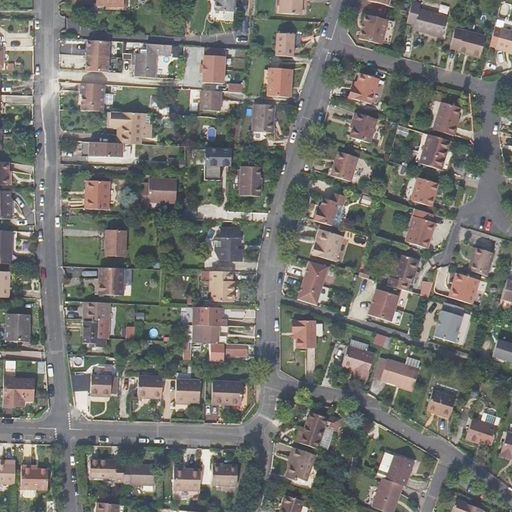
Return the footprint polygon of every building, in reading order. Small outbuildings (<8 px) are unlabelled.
[(123,10),(124,0),(120,0),(121,7),(105,6),(105,9),(123,10)] [(235,0),(214,0),(214,5),(216,5),(216,13),(235,14),(235,0)] [(280,0),(280,13),(298,14),(299,0),(280,0)] [(449,18),(420,10),(422,6),(412,3),(410,11),(407,24),(416,26),(415,31),(444,38),(449,18)] [(389,20),(366,14),(360,39),(382,45),(389,20)] [(511,30),(502,28),(501,30),(495,28),(490,46),(497,48),(496,50),(511,53),(511,30)] [(455,30),(450,49),(459,51),(459,53),(480,59),(486,38),(455,30)] [(276,56),(293,57),(295,34),(277,34),(276,56)] [(110,43),(88,42),(87,57),(109,58),(110,43)] [(136,56),(134,78),(156,80),(158,57),(172,58),(172,47),(147,45),(147,52),(141,52),(141,56),(136,56)] [(226,50),(205,49),(203,83),(224,84),(226,50)] [(109,58),(87,57),(86,72),(108,74),(109,58)] [(267,97),(289,98),(290,86),(291,86),(292,70),(269,69),(267,97)] [(379,79),(361,74),(358,83),(357,88),(354,87),(351,98),(372,104),(379,79)] [(80,84),(80,91),(82,91),(82,96),(81,111),(104,112),(105,85),(80,84)] [(243,86),(230,85),(229,92),(243,93),(243,86)] [(222,92),(201,91),(201,110),(221,111),(222,92)] [(454,136),(458,123),(455,122),(456,119),(459,107),(434,99),(426,128),(454,136)] [(272,106),(254,105),(252,133),(274,135),(274,122),(272,122),(272,106)] [(122,144),(140,145),(141,138),(151,138),(152,114),(112,113),(112,125),(122,126),(121,144),(122,144)] [(377,119),(355,113),(353,122),(355,123),(351,138),(370,144),(377,119)] [(237,118),(232,150),(236,150),(242,118),(237,118)] [(414,162),(421,164),(430,135),(422,133),(414,162)] [(421,164),(441,170),(443,161),(449,141),(430,135),(421,164)] [(121,158),(122,144),(121,144),(89,143),(88,157),(121,158)] [(230,167),(231,150),(205,149),(204,181),(219,181),(220,166),(230,167)] [(336,168),(334,167),(331,176),(351,182),(358,158),(338,152),(336,161),(338,162),(336,168)] [(184,170),(184,160),(166,159),(166,170),(184,170)] [(450,163),(443,161),(441,170),(448,172),(450,163)] [(0,185),(10,186),(10,163),(0,163),(0,185)] [(261,197),(261,184),(258,184),(258,180),(259,167),(240,167),(239,196),(261,197)] [(419,179),(413,177),(406,201),(412,203),(419,179)] [(438,184),(419,179),(412,203),(433,209),(436,198),(434,197),(438,184)] [(90,194),(87,194),(86,209),(108,211),(110,181),(91,180),(90,194)] [(147,185),(140,186),(141,209),(149,209),(149,204),(176,204),(175,180),(147,181),(147,185)] [(363,194),(374,197),(376,191),(365,187),(363,194)] [(10,196),(10,192),(0,192),(0,220),(11,220),(10,196)] [(332,202),(324,199),(321,211),(318,211),(315,221),(340,229),(343,218),(336,215),(339,206),(343,208),(346,198),(334,194),(332,202)] [(364,196),(362,203),(373,206),(375,200),(364,196)] [(434,216),(417,210),(408,242),(430,248),(433,241),(430,240),(435,223),(433,222),(434,216)] [(239,230),(222,229),(221,234),(217,234),(216,241),(214,242),(213,247),(216,249),(216,252),(221,264),(242,265),(242,250),(241,250),(242,239),(239,239),(239,230)] [(106,244),(125,244),(125,231),(106,230),(106,244)] [(0,263),(11,264),(13,232),(0,231),(0,263)] [(316,231),(309,255),(332,263),(340,238),(316,231)] [(502,240),(479,233),(478,238),(494,243),(491,254),(493,255),(497,256),(502,240)] [(124,257),(125,244),(106,244),(106,257),(124,257)] [(468,271),(486,276),(493,255),(491,254),(474,249),(468,271)] [(388,286),(408,292),(410,284),(412,285),(419,260),(400,255),(393,279),(390,278),(388,286)] [(328,268),(310,262),(304,282),(322,287),(328,268)] [(101,278),(101,296),(122,297),(123,269),(99,268),(99,277),(101,278)] [(370,272),(361,269),(359,277),(368,280),(370,272)] [(0,298),(9,298),(10,272),(0,271),(0,298)] [(232,273),(211,272),(210,282),(213,283),(213,302),(234,302),(234,282),(232,282),(232,273)] [(455,290),(451,290),(449,298),(471,305),(478,282),(459,275),(455,290)] [(506,283),(501,299),(511,302),(511,282),(507,281),(506,283)] [(322,287),(304,282),(298,301),(316,307),(322,287)] [(433,285),(423,282),(419,295),(429,298),(433,285)] [(399,296),(376,289),(372,303),(395,310),(399,296)] [(109,321),(110,304),(85,302),(84,319),(100,320),(109,321)] [(395,310),(372,303),(368,316),(391,323),(395,310)] [(464,309),(445,303),(442,311),(443,311),(435,337),(455,344),(463,318),(462,317),(464,309)] [(222,308),(194,307),(193,326),(218,327),(218,319),(218,315),(221,315),(222,308)] [(5,352),(18,352),(19,343),(25,343),(26,323),(30,323),(30,316),(8,314),(5,352)] [(293,321),(293,333),(297,333),(297,349),(316,349),(315,321),(293,321)] [(105,338),(100,338),(97,337),(98,323),(84,322),(83,343),(90,344),(90,348),(104,349),(105,338)] [(185,335),(185,342),(224,344),(225,344),(225,337),(218,336),(218,334),(218,327),(193,326),(193,335),(185,335)] [(386,337),(379,335),(376,343),(383,345),(386,337)] [(386,337),(383,345),(389,348),(392,339),(386,337)] [(368,345),(351,340),(348,347),(366,352),(368,345)] [(511,344),(498,340),(493,357),(511,362),(511,344)] [(225,344),(224,344),(223,357),(241,358),(241,354),(244,354),(245,344),(225,344)] [(355,375),(368,379),(375,355),(366,352),(348,347),(342,367),(347,369),(352,370),(356,371),(355,375)] [(374,377),(381,380),(386,359),(380,357),(374,377)] [(386,359),(381,380),(397,384),(413,389),(419,370),(417,369),(406,366),(386,359)] [(408,359),(406,366),(417,369),(419,362),(408,359)] [(466,367),(458,364),(457,370),(464,373),(466,367)] [(98,394),(111,395),(111,384),(111,377),(91,376),(90,397),(98,397),(98,394)] [(139,377),(138,397),(153,397),(152,399),(162,400),(163,378),(139,377)] [(4,379),(3,406),(24,406),(24,400),(32,399),(33,380),(4,379)] [(177,381),(176,401),(190,402),(199,402),(200,382),(177,381)] [(212,403),(228,404),(228,402),(242,402),(243,383),(213,382),(212,403)] [(457,391),(443,386),(440,393),(433,391),(427,410),(434,412),(441,414),(441,416),(449,419),(457,391)] [(294,410),(297,406),(289,401),(287,406),(294,410)] [(304,428),(299,443),(317,449),(323,427),(334,431),(337,420),(327,417),(326,418),(309,412),(304,428)] [(499,422),(487,418),(485,424),(497,428),(499,422)] [(472,442),(478,444),(479,441),(483,443),(491,445),(497,428),(485,424),(472,419),(466,440),(472,442)] [(295,442),(299,443),(304,428),(300,426),(295,442)] [(511,434),(507,433),(500,455),(511,458),(511,434)] [(314,456),(293,448),(290,458),(292,459),(286,479),(295,481),(296,478),(306,481),(314,456)] [(385,452),(382,459),(392,463),(394,456),(385,452)] [(402,487),(404,487),(413,462),(404,459),(394,456),(392,463),(382,459),(376,477),(382,479),(385,480),(402,487)] [(358,460),(351,457),(347,467),(355,469),(358,460)] [(116,465),(116,461),(98,461),(98,464),(90,464),(90,477),(115,478),(115,485),(124,485),(124,465),(116,465)] [(18,462),(7,462),(7,464),(1,464),(0,464),(0,483),(17,484),(18,462)] [(213,464),(213,485),(238,486),(239,465),(213,464)] [(124,465),(124,485),(155,486),(155,466),(124,465)] [(35,470),(36,467),(24,466),(23,490),(25,490),(25,496),(28,498),(37,499),(39,497),(39,490),(49,490),(50,470),(40,470),(35,470)] [(202,491),(203,471),(176,471),(176,491),(202,491)] [(397,501),(402,487),(385,480),(382,479),(371,508),(381,511),(390,511),(392,508),(395,500),(397,501)] [(285,508),(282,507),(280,511),(299,511),(303,501),(288,496),(285,508)] [(481,511),(482,509),(456,499),(453,506),(451,511),(481,511)]
